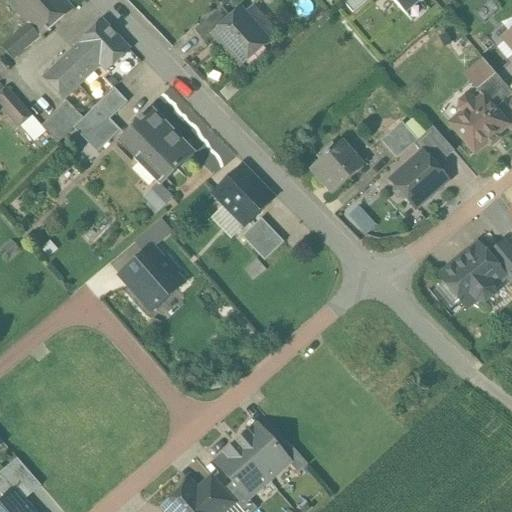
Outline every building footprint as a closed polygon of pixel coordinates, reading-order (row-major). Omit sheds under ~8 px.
[(65,0),(6,0),(28,25),(40,38),(74,10),(65,0)] [(349,0),(345,4),(353,13),(367,0),(349,0)] [(392,0),(404,14),(420,0),(433,0),(434,1),(435,0),(392,0)] [(222,7),(195,31),(205,43),(214,35),(214,34),(232,19),(222,7)] [(268,42),(241,11),(232,19),(214,34),(214,35),(241,66),(268,42)] [(511,15),(503,23),(511,32),(511,33),(506,39),(511,47),(511,15)] [(103,22),(80,43),(80,44),(100,66),(107,72),(130,50),(103,22)] [(28,25),(1,47),(13,61),(16,58),(17,59),(26,52),(25,51),(40,38),(28,25)] [(100,66),(80,44),(69,55),(89,76),(100,66)] [(69,55),(44,79),(64,100),(89,76),(69,55)] [(496,75),(476,91),(482,98),(483,97),(495,110),(511,96),(511,93),(508,89),(496,75)] [(8,88),(0,94),(0,108),(18,129),(32,116),(8,88)] [(84,120),(74,129),(86,142),(109,120),(110,120),(128,103),(115,90),(84,120)] [(475,104),(471,99),(465,99),(461,103),(460,109),(464,113),(451,124),(475,153),(507,126),(495,110),(483,97),(482,98),(475,104)] [(67,102),(42,127),(58,145),(74,129),(84,120),(67,102)] [(151,112),(146,117),(143,114),(137,120),(140,123),(120,142),(136,159),(140,155),(165,180),(161,184),(162,185),(193,155),(151,112)] [(109,120),(86,142),(98,154),(121,131),(110,120),(109,120)] [(418,141),(402,123),(381,142),(397,159),(414,145),(418,141)] [(454,152),(433,128),(418,141),(414,145),(422,154),(422,153),(436,168),(454,152)] [(342,142),(311,169),(333,195),(364,168),(342,142)] [(436,168),(422,153),(422,154),(404,170),(408,175),(395,186),(395,193),(399,198),(406,198),(416,209),(447,181),(436,168)] [(243,166),(213,195),(245,229),(275,199),(243,166)] [(349,216),(366,233),(376,224),(359,206),(349,216)] [(262,219),(242,238),(265,262),(284,243),(262,219)] [(162,220),(152,228),(161,238),(170,230),(162,220)] [(152,228),(135,244),(145,255),(152,248),(154,250),(173,233),(170,230),(161,238),(152,228)] [(21,251),(10,240),(0,249),(0,253),(9,263),(21,251)] [(511,282),(511,247),(506,241),(488,256),(505,277),(511,284),(511,282)] [(488,256),(478,245),(440,277),(467,309),(476,301),(477,302),(485,303),(493,297),(494,289),(492,287),(505,277),(488,256)] [(154,250),(152,248),(145,255),(121,276),(152,312),(183,284),(154,250)] [(253,279),(265,269),(257,258),(244,268),(253,279)] [(275,446),(258,427),(248,436),(247,434),(225,454),(226,455),(216,464),(233,483),(247,500),(248,499),(289,464),(290,463),(275,446)] [(308,465),(284,438),(275,446),(290,463),(289,464),(298,474),(308,465)] [(8,483),(24,501),(41,487),(17,459),(0,473),(0,476),(6,484),(8,483)] [(224,491),(212,477),(197,490),(215,511),(226,511),(235,504),(224,491)] [(33,511),(24,501),(8,483),(6,484),(0,489),(0,493),(5,500),(0,504),(0,511),(33,511)] [(247,500),(233,483),(224,491),(235,504),(242,511),(254,511),(257,509),(248,499),(247,500)] [(215,511),(197,490),(191,484),(163,509),(165,511),(215,511)]
